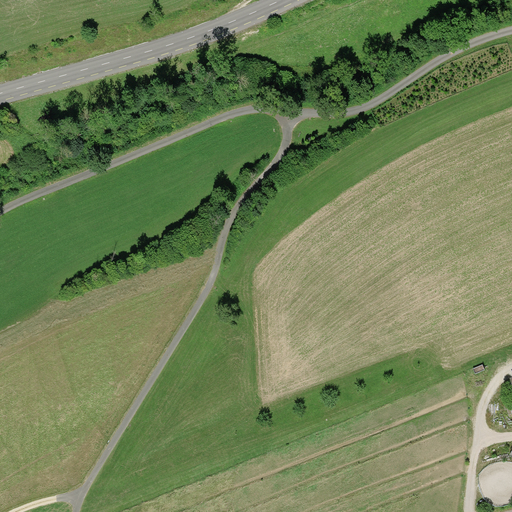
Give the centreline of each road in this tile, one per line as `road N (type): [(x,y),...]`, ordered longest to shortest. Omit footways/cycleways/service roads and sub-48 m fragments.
road 1 (unclassified): [(73,511),(205,292),(226,222),(274,162),(290,113)]
road 2 (unclassified): [(290,113),(245,110),(210,121),(0,210)]
road 3 (secondary): [(281,0),(0,94)]
road 4 (unclassified): [(290,113),(362,108),(462,46),(511,31)]
